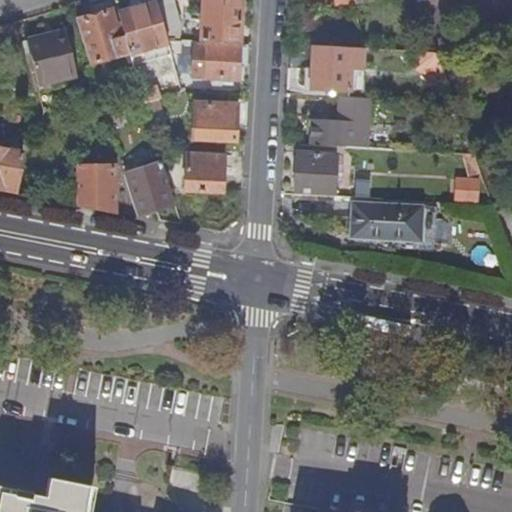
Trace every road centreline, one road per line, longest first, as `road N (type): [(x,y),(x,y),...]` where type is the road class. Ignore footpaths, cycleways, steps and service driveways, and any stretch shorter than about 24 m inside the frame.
road 1 (residential): [(260,284),(270,0)]
road 2 (secondary): [(0,233),(260,284)]
road 3 (secondary): [(511,341),(260,284)]
road 4 (residential): [(260,284),(244,511)]
